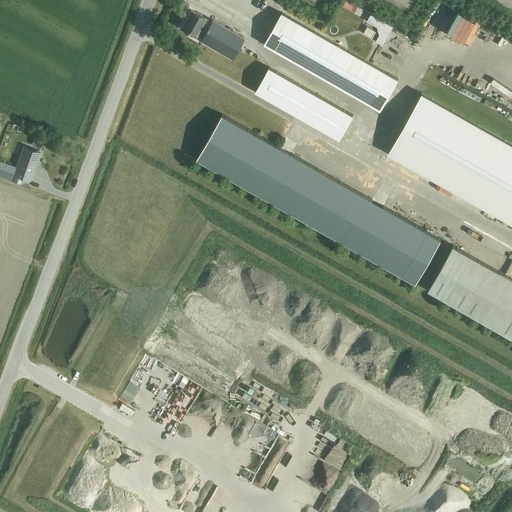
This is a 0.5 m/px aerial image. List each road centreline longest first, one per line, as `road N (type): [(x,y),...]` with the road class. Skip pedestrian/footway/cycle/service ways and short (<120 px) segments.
road 1 (unknown): [(140,34),(389,167),(362,104),(222,0)]
road 2 (unclassified): [(0,403),(152,0)]
road 3 (unknown): [(389,167),(511,239)]
